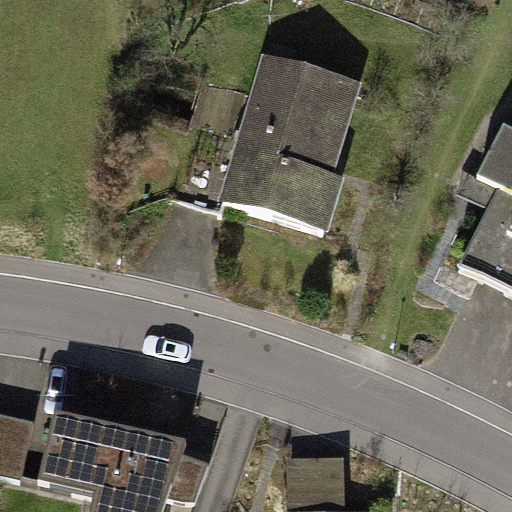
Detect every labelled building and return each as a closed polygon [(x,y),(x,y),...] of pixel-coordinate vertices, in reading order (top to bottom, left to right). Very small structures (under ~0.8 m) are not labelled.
[(268,64),(224,212),(242,217),(331,244),(348,188),(337,184),(364,93),(268,64)] [(511,134),(505,131),(477,185),(498,196),(460,270),(486,283),(511,296),(511,134)] [(0,480),(21,485),(33,429),(0,419),(0,480)] [(167,511),(187,452),(56,425),(40,492),(100,503),(98,511),(167,511)] [(287,511),(347,511),(346,461),(286,462),(287,511)]
